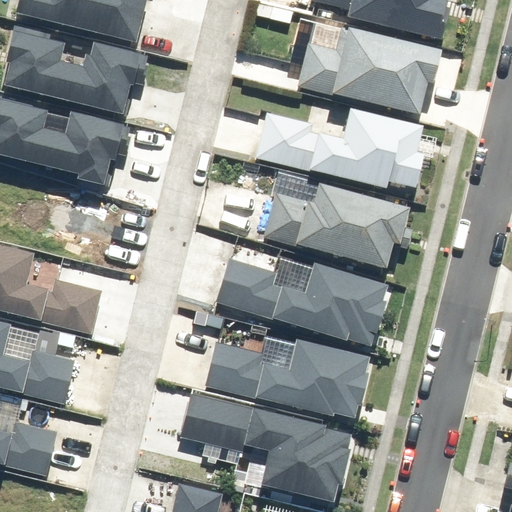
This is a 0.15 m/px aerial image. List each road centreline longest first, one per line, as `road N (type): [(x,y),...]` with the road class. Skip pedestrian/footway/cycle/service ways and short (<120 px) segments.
road 1 (residential): [(237,0),(112,511)]
road 2 (residential): [(511,113),(415,511)]
